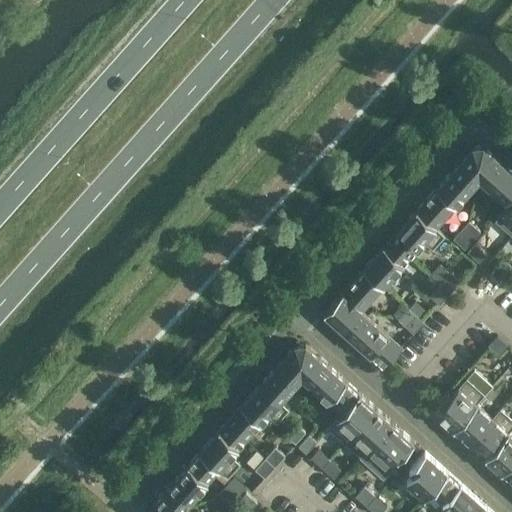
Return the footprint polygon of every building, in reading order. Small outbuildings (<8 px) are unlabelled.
[(473,146),(460,160),(480,178),(480,179),(505,201),(511,193),(511,171),(483,146),(473,146)] [(460,160),(416,209),(436,227),(480,179),(480,178),(460,160)] [(511,233),(511,200),(496,219),(511,233)] [(416,209),(390,238),(410,256),(424,240),(432,248),(444,235),(436,227),(416,209)] [(469,219),(461,228),(473,239),(481,230),(469,219)] [(461,228),(453,237),(465,247),(473,239),(461,228)] [(390,238),(364,267),(384,285),(410,256),(390,238)] [(467,250),(478,260),(479,260),(486,253),(474,242),(467,250)] [(490,272),(502,282),(509,274),(497,264),(490,272)] [(324,312),(343,329),(361,309),(362,310),(384,285),(364,267),(324,312)] [(450,272),(440,283),(449,292),(460,280),(450,272)] [(511,277),(509,274),(502,282),(511,291),(511,277)] [(439,303),(449,292),(440,283),(429,294),(439,303)] [(406,325),(416,314),(408,307),(398,318),(406,325)] [(402,346),(362,310),(361,309),(343,329),(384,366),(402,346)] [(423,321),(416,314),(406,325),(413,332),(423,321)] [(499,354),(508,344),(497,334),(488,344),(499,354)] [(302,376),(319,356),(305,344),(295,344),(260,383),(280,401),(302,377),(302,376)] [(359,392),(319,356),(302,376),(302,377),(341,412),(342,412),(359,392)] [(453,428),(476,402),(492,384),(475,369),(452,394),(447,390),(431,408),(453,428)] [(280,401),(260,383),(226,421),(246,439),(268,414),(277,421),(288,408),(280,401)] [(345,441),(376,407),(359,392),(342,412),(341,412),(328,426),(345,441)] [(476,402),(453,428),(469,442),(492,417),(476,402)] [(361,456),(392,421),(376,407),(345,441),(361,456)] [(492,417),(469,442),(485,457),(508,431),(511,427),(511,418),(500,408),(492,417)] [(246,439),(226,421),(200,450),(220,468),(228,476),(240,463),(231,455),(246,439)] [(392,421),(361,456),(383,475),(390,467),(396,472),(403,464),(398,459),(414,441),(392,421)] [(298,423),(287,435),(296,442),(306,430),(298,423)] [(511,434),(508,431),(485,457),(501,471),(511,459),(511,434)] [(308,433),(298,445),(306,451),(316,440),(308,433)] [(275,446),(265,457),(274,466),(285,454),(275,446)] [(311,456),(322,466),(329,458),(318,448),(311,456)] [(185,508),(220,468),(200,450),(164,491),(184,508),(185,508)] [(447,471),(425,451),(409,469),(413,473),(406,480),(425,497),(430,491),(429,491),(447,471)] [(265,477),(274,466),(265,457),(255,468),(265,477)] [(340,468),(329,458),(322,466),(333,476),(340,468)] [(511,459),(501,471),(511,480),(511,459)] [(482,511),(487,507),(447,471),(429,491),(430,491),(452,511),(482,511)] [(234,475),(227,484),(237,494),(245,485),(234,475)] [(227,484),(219,493),(230,502),(237,494),(227,484)] [(366,505),(375,495),(364,485),(355,494),(366,505)] [(189,511),(185,508),(184,508),(164,491),(151,504),(151,511),(189,511)] [(250,509),(257,502),(245,491),(238,499),(250,509)] [(380,511),(386,505),(375,495),(366,505),(374,511),(380,511)]
